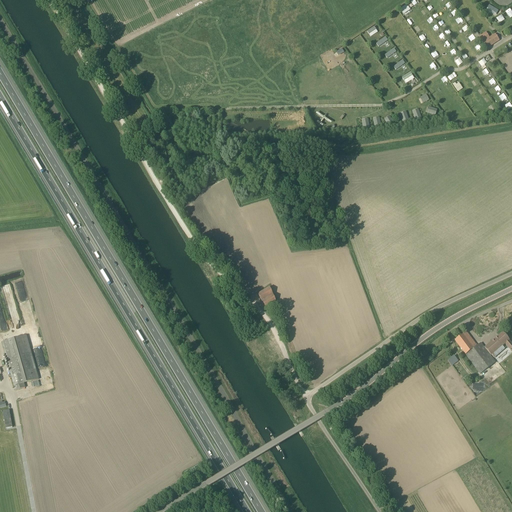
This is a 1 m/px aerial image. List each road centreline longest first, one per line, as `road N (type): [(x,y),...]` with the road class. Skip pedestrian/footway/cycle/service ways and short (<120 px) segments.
road 1 (unclassified): [(291,511),(0,15)]
road 2 (motorway): [(261,511),(0,71)]
road 3 (motorway): [(0,95),(247,511)]
road 4 (track): [(48,0),(193,241),(259,311),(307,397)]
road 5 (unclassified): [(159,511),(366,386),(434,329),(511,289)]
road 6 (unclassified): [(378,511),(307,397),(431,311),(511,273)]
